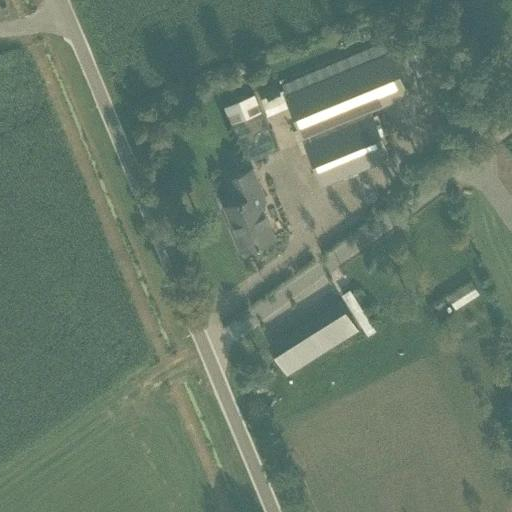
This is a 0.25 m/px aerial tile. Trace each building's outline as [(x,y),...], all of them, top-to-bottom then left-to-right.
[(286,96),(322,184),(389,156),(365,99),(402,83),(385,41),(345,58),(350,70),(286,96)] [(248,58),(236,64),(240,74),(253,68),(248,58)] [(229,71),(217,76),(221,86),(233,82),(229,71)] [(233,123),(262,110),(254,92),(225,105),(233,123)] [(265,112),(278,112),(278,95),(264,95),(265,112)] [(261,112),(231,124),(245,159),(254,160),(270,154),(275,147),(261,112)] [(230,225),(241,251),(274,237),(260,202),(265,200),(252,168),(228,178),(237,200),(225,205),(232,224),(230,225)] [(456,307),(479,291),(470,279),(447,295),(456,307)] [(342,299),(273,340),(291,370),(360,330),(342,299)]
